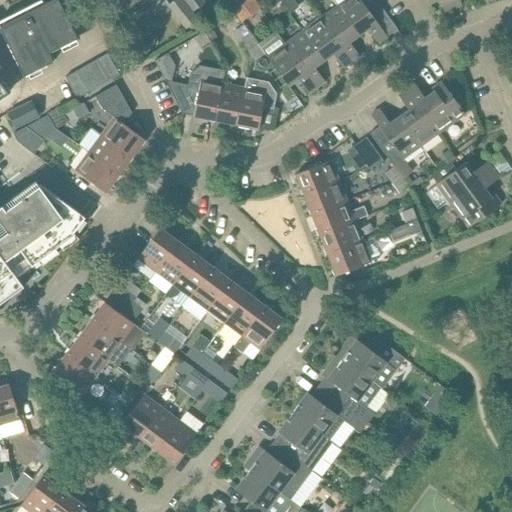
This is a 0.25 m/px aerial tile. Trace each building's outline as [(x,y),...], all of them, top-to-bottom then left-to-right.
[(49,53),(77,39),(58,0),(56,0),(44,6),(41,0),(0,21),(0,28),(24,77),(53,62),(49,53)] [(127,0),(131,5),(139,15),(151,5),(157,0),(127,0)] [(176,0),(169,6),(186,28),(197,20),(181,0),(176,0)] [(204,3),(201,0),(184,0),(193,12),(204,3)] [(280,0),(290,14),(299,8),(293,0),(280,0)] [(386,17),(387,16),(377,1),(367,9),(360,0),(346,0),(338,6),(359,35),(368,29),(378,43),(387,37),(375,21),(384,14),(386,17)] [(425,0),(427,3),(435,0),(440,0),(445,11),(452,8),(449,0),(425,0)] [(449,0),(452,8),(460,6),(457,0),(449,0)] [(233,10),(241,22),(251,15),(243,4),(233,10)] [(338,6),(319,19),(350,63),(360,57),(349,42),(359,35),(338,6)] [(350,63),(319,19),(302,32),(323,61),(332,54),(343,69),(350,63)] [(258,44),(288,86),(298,79),(308,94),(317,88),(286,44),(276,31),(258,44)] [(204,32),(194,37),(200,47),(210,42),(204,32)] [(314,67),(323,61),(302,32),(286,44),(317,88),(325,82),(314,67)] [(241,42),(248,52),(257,45),(251,35),(241,42)] [(264,54),(257,45),(248,52),(251,56),(255,61),(264,54)] [(119,74),(107,54),(86,65),(65,77),(77,98),(119,74)] [(169,54),(156,61),(167,81),(172,82),(176,66),(169,54)] [(182,114),(216,120),(224,84),(227,71),(202,66),(192,73),(188,92),(171,88),(182,114)] [(247,78),(245,88),(237,125),(258,129),(263,107),(273,109),(276,94),(273,90),(266,89),(268,82),(247,78)] [(0,99),(9,93),(0,80),(0,99)] [(406,90),(438,134),(465,114),(441,82),(432,89),(434,92),(425,98),(414,84),(406,90)] [(224,84),(216,120),(237,125),(245,88),(224,84)] [(102,135),(131,157),(144,139),(124,124),(132,113),(116,85),(96,96),(104,110),(115,118),(102,135)] [(408,110),(399,117),(420,146),(438,134),(406,90),(398,96),(408,110)] [(39,116),(32,102),(8,114),(15,128),(39,116)] [(80,119),(81,118),(91,113),(85,103),(74,109),(80,119)] [(393,166),(420,146),(399,117),(390,124),(379,109),(371,115),(379,127),(370,133),(393,166)] [(50,118),(55,128),(67,122),(61,112),(50,118)] [(26,127),(13,134),(17,142),(34,154),(44,141),(26,127)] [(89,153),(118,174),(131,157),(102,135),(89,153)] [(366,137),(355,145),(369,168),(384,162),(366,137)] [(446,164),(455,158),(449,150),(440,156),(446,164)] [(118,174),(89,153),(76,171),(105,193),(118,174)] [(338,182),(337,179),(330,160),(295,174),(304,196),(338,182)] [(431,176),(449,202),(493,170),(487,162),(472,173),(465,163),(456,170),(450,162),(431,176)] [(386,175),(392,183),(402,176),(395,168),(386,175)] [(493,170),(449,202),(462,220),(491,199),(484,189),(499,178),(493,170)] [(409,186),(402,176),(392,183),(400,193),(409,186)] [(0,302),(23,286),(20,281),(35,270),(31,265),(73,235),(86,218),(40,184),(39,186),(36,181),(3,205),(0,201),(0,302)] [(312,216),(347,202),(338,182),(304,196),(312,216)] [(354,221),(368,215),(364,206),(350,211),(347,202),(312,216),(320,235),(355,222),(354,221)] [(416,220),(412,209),(402,213),(406,224),(416,220)] [(406,224),(390,231),(394,241),(410,234),(411,236),(421,231),(416,220),(406,224)] [(355,222),(320,235),(328,255),(363,241),(355,222)] [(178,242),(159,228),(137,258),(156,272),(178,242)] [(328,255),(336,275),(381,258),(372,237),(363,241),(328,255)] [(194,254),(178,242),(156,272),(149,280),(166,293),(194,254)] [(194,254),(166,293),(165,294),(183,307),(190,297),(212,268),(194,254)] [(230,281),(212,268),(190,297),(208,311),(230,281)] [(248,294),(230,281),(208,311),(226,324),(248,294)] [(127,310),(133,302),(137,297),(118,284),(109,296),(127,310)] [(264,306),(248,294),(226,324),(242,336),(264,306)] [(91,320),(121,342),(134,324),(105,302),(91,320)] [(143,308),(133,302),(127,310),(136,317),(143,308)] [(282,319),(264,306),(242,336),(234,346),(243,353),(251,342),(260,349),(282,319)] [(79,337),(108,359),(118,367),(131,349),(121,342),(91,320),(79,337)] [(157,341),(164,333),(155,326),(148,335),(157,341)] [(174,340),(164,333),(157,341),(167,349),(174,340)] [(66,355),(95,377),(108,359),(79,337),(66,355)] [(374,353),(353,337),(349,338),(336,355),(380,388),(381,387),(372,381),(379,373),(387,379),(394,369),(396,370),(405,359),(382,342),(374,353)] [(197,363),(204,353),(194,346),(187,355),(197,363)] [(213,360),(204,353),(197,363),(206,370),(213,360)] [(52,373),(82,395),(95,377),(66,355),(52,373)] [(159,355),(152,365),(161,372),(168,362),(159,355)] [(357,416),(367,423),(374,414),(366,407),(380,388),(336,355),(323,372),(324,376),(330,381),(323,390),(357,416)] [(175,369),(185,377),(192,368),(182,360),(175,369)] [(144,375),(154,382),(161,372),(152,365),(144,375)] [(192,368),(185,377),(195,384),(201,374),(192,368)] [(231,388),(238,379),(229,372),(222,381),(231,388)] [(0,387),(0,425),(20,420),(9,384),(0,387)] [(440,385),(434,393),(445,402),(451,394),(440,385)] [(128,387),(121,396),(130,403),(137,393),(128,387)] [(219,387),(218,387),(212,396),(221,402),(227,393),(219,387)] [(323,390),(316,399),(307,393),(293,412),(323,435),(330,440),(344,421),(350,426),(357,416),(323,390)] [(139,438),(162,408),(144,395),(121,424),(139,438)] [(114,406),(123,412),(130,403),(121,396),(114,406)] [(162,408),(139,438),(156,451),(179,421),(162,408)] [(323,435),(293,412),(278,432),(296,445),(289,454),(308,469),(316,459),(309,453),(323,435)] [(156,451),(174,464),(197,434),(179,421),(156,451)] [(392,443),(382,456),(397,467),(407,454),(392,443)] [(264,450),(261,448),(257,449),(244,467),(249,470),(279,492),(293,474),(300,479),(308,469),(289,454),(282,463),(264,450)] [(255,511),(266,511),(265,511),(279,492),(249,470),(235,490),(259,507),(255,511)] [(13,485),(8,471),(0,473),(0,474),(4,488),(13,485)] [(23,473),(16,483),(25,489),(32,480),(23,473)] [(43,476),(21,505),(29,511),(43,511),(60,489),(43,476)] [(25,489),(16,483),(8,492),(18,499),(25,489)] [(60,489),(43,511),(70,511),(78,502),(60,489)] [(91,511),(78,502),(70,511),(91,511)]
